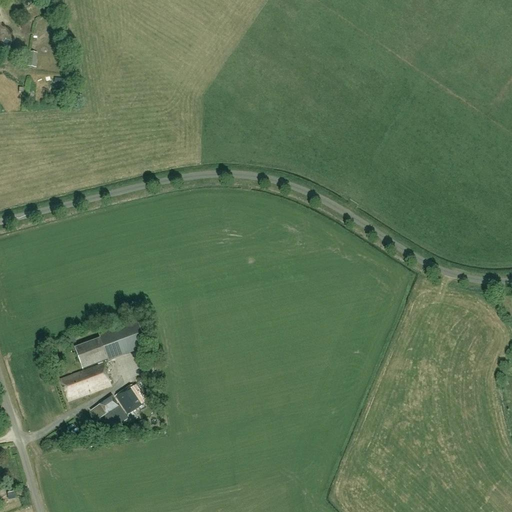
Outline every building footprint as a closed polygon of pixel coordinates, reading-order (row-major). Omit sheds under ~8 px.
[(29,52),(26,67),(36,69),(37,61),(36,60),(37,53),(29,52)] [(53,84),(52,91),(58,93),(60,86),(53,84)] [(82,368),(108,358),(110,362),(147,348),(137,320),(100,334),(101,337),(75,347),(82,368)] [(70,401),(112,385),(104,364),(62,380),(70,401)] [(129,418),(146,406),(132,387),(115,399),(129,418)] [(118,407),(112,397),(90,412),(97,422),(105,416),(114,430),(128,420),(119,406),(118,407)]
